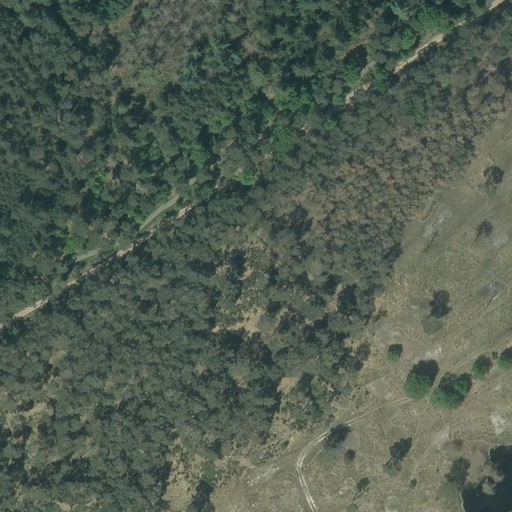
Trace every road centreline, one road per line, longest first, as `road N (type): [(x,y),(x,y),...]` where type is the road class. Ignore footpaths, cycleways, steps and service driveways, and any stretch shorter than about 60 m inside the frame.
road 1 (track): [(498,0),(0,325)]
road 2 (track): [(511,331),(296,456),(315,511)]
